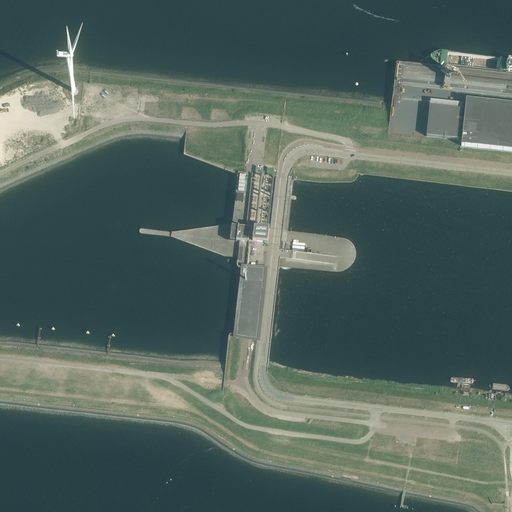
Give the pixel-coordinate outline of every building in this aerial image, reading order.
[(511,104),(466,100),(461,146),(511,151),(511,104)] [(461,110),(430,107),(426,137),(458,140),(461,110)] [(261,184),(262,175),(246,173),(238,172),(237,182),(234,207),(232,225),(233,225),(239,226),(246,227),(252,227),(252,228),(254,228),(256,228),(257,228),(258,221),(268,222),(268,221),(258,220),(258,216),(258,215),(258,213),(268,214),(269,213),(261,212),(258,212),(259,209),(259,208),(259,205),(270,206),(270,205),(259,204),(260,197),(263,198),(270,198),(292,200),(295,201),(296,200),(297,199),(297,197),(295,197),(262,193),(260,193),(261,185),(271,186),(272,185),(261,184)] [(232,225),(230,242),(237,243),(237,241),(239,241),(240,241),(248,242),(249,242),(251,243),(253,243),(267,244),(268,244),(269,230),(270,230),(257,228),(256,228),(254,228),(252,228),(252,227),(246,227),(239,226),(233,225),(232,225)] [(235,335),(235,337),(238,337),(243,338),(249,338),(251,339),(253,339),(256,339),(257,339),(258,339),(266,269),(264,269),(248,267),(246,267),(243,267),(243,268),(243,269),(236,335),(235,335)] [(372,447),(372,450),(394,453),(395,450),(395,449),(396,436),(396,435),(388,434),(385,434),(383,434),(374,433),(373,441),(373,445),(372,447)] [(491,502),(489,496),(492,505),(493,505),(506,505),(506,504),(505,504),(505,505),(492,505),(491,502)]
